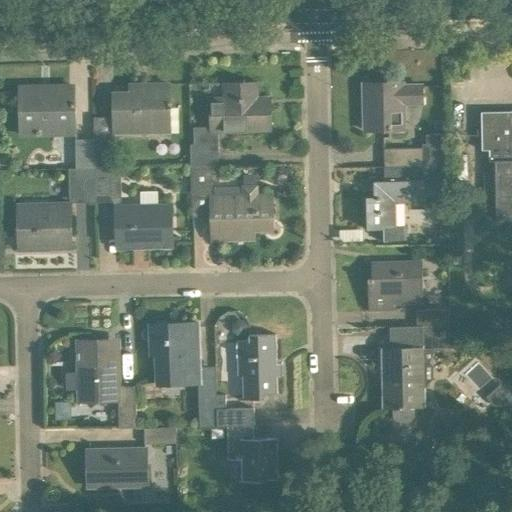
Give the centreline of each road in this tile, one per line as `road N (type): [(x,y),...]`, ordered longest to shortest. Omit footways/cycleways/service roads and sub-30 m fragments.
road 1 (residential): [(19,285),(318,284)]
road 2 (residential): [(318,284),(312,10)]
road 3 (residential): [(25,511),(19,285)]
road 4 (tertiary): [(312,10),(511,6)]
road 5 (tertiary): [(0,16),(172,13)]
road 6 (residential): [(320,425),(318,284)]
road 7 (tertiary): [(172,13),(312,10)]
